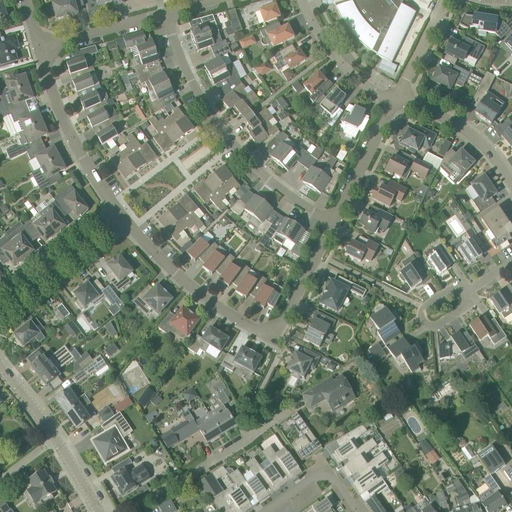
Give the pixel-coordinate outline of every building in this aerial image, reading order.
[(68,0),(52,4),(53,5),(51,7),(52,11),(54,11),(57,20),(64,18),(65,19),(70,17),(70,16),(78,14),(76,8),(84,6),(82,0),(68,0)] [(260,11),(264,23),(283,16),(278,4),(273,6),(271,0),(267,2),(266,1),(250,5),(250,6),(246,7),(248,15),(260,11)] [(347,27),(349,30),(354,36),(360,42),(366,47),(368,49),(372,52),(377,55),(377,56),(392,64),(416,13),(401,6),(404,0),(332,0),(334,4),(335,4),(336,7),(339,14),(342,20),(344,23),(347,27)] [(0,21),(7,19),(6,17),(8,16),(9,14),(8,9),(5,8),(4,9),(2,3),(0,3),(0,21)] [(459,26),(468,30),(469,27),(479,29),(478,31),(495,34),(500,40),(511,30),(505,24),(503,22),(497,21),(497,19),(489,17),(474,15),(473,17),(464,15),(459,26)] [(214,22),(213,16),(212,16),(200,19),(202,26),(190,31),(194,41),(218,32),(214,22)] [(242,30),(240,24),(238,18),(237,18),(230,21),(232,27),(234,33),(242,30)] [(288,26),(282,29),(279,24),(260,32),(263,38),(263,39),(262,40),(261,41),(261,42),(261,43),(261,44),(262,45),(263,46),(265,47),(266,46),(267,46),(271,44),(274,48),(285,43),(285,42),(294,38),(288,26)] [(194,41),(198,51),(210,47),(213,54),(225,48),(222,42),(221,42),(218,32),(194,41)] [(0,65),(1,66),(5,64),(5,65),(7,67),(12,65),(13,63),(13,62),(17,61),(14,50),(19,49),(15,35),(0,39),(0,65)] [(137,38),(136,37),(124,41),(127,49),(130,48),(133,58),(139,56),(157,50),(155,44),(153,44),(152,40),(151,40),(146,42),(139,44),(137,38)] [(250,42),(248,38),(239,43),(242,50),(248,48),(249,46),(250,44),(250,42)] [(444,60),(454,66),(455,66),(458,59),(463,62),(466,56),(477,62),(485,47),(466,38),(462,46),(451,41),(445,54),(446,55),(444,60)] [(114,42),(106,44),(108,51),(116,49),(114,42)] [(236,44),(230,48),(234,54),(240,50),(236,44)] [(70,76),(80,72),(81,72),(88,70),(85,60),(92,57),(92,56),(98,53),(95,46),(72,53),(72,54),(75,53),(77,60),(66,64),(67,65),(64,65),(66,72),(69,71),(70,76)] [(228,47),(225,48),(213,54),(216,60),(204,66),(209,76),(225,68),(232,64),(227,55),(228,55),(227,54),(230,52),(228,47)] [(277,65),(284,61),(290,70),(291,70),(292,71),(298,66),(297,66),(305,60),(307,59),(301,49),(300,49),(299,51),(299,50),(295,53),(293,50),(291,52),(289,47),(273,56),(277,65)] [(157,50),(139,56),(142,66),(134,69),(137,77),(150,72),(147,65),(159,61),(158,57),(160,56),(157,50)] [(261,78),(272,70),(266,61),(254,68),(261,78)] [(241,80),(232,64),(225,68),(209,76),(214,86),(225,80),(228,87),(234,84),(239,81),(241,80)] [(470,74),(455,66),(454,66),(450,73),(448,72),(439,68),(437,72),(433,73),(434,78),(433,81),(439,85),(441,89),(445,88),(449,90),(452,86),(455,85),(461,88),(463,87),(466,82),(470,74)] [(93,68),(88,70),(81,72),(80,72),(82,79),(73,82),(72,82),(73,83),(70,84),(73,90),(75,89),(77,94),(86,90),(87,90),(87,89),(94,87),(90,76),(95,74),(93,68)] [(288,69),(282,74),(287,80),(293,75),(288,69)] [(0,96),(10,94),(31,87),(29,81),(27,82),(25,76),(19,78),(17,72),(11,73),(0,75),(0,89),(0,90),(0,96)] [(150,72),(137,77),(129,80),(130,84),(131,86),(134,85),(135,83),(139,81),(141,85),(145,83),(150,93),(153,91),(171,83),(168,77),(166,78),(164,73),(153,79),(150,72)] [(257,77),(253,72),(247,75),(253,82),(257,87),(262,84),(257,77)] [(327,92),(322,87),(327,82),(318,73),(315,75),(314,74),(313,74),(315,76),(303,86),(312,96),(309,98),(314,104),(327,92)] [(495,77),(487,73),(483,80),(480,87),(478,91),(475,96),(482,99),(478,109),(475,113),(480,117),(479,117),(486,122),(486,121),(491,124),(501,110),(500,110),(504,104),(487,93),(495,77)] [(126,75),(118,78),(122,87),(130,84),(129,80),(127,77),(126,75)] [(474,84),(480,87),(483,80),(477,77),(474,84)] [(232,92),(232,93),(224,99),(221,101),(229,111),(231,110),(248,96),(247,95),(243,91),(246,89),(242,84),(239,81),(234,84),(237,88),(232,92)] [(302,88),(297,82),(292,86),(296,92),(302,88)] [(154,113),(166,107),(162,99),(174,94),(172,89),(174,89),(171,83),(153,91),(158,101),(150,104),(154,113)] [(86,90),(88,96),(79,100),(79,101),(77,102),(80,108),(82,107),(84,111),(93,107),(94,107),(106,102),(107,101),(108,98),(105,92),(101,90),(99,85),(87,89),(87,90),(86,90)] [(33,93),(31,87),(10,94),(12,99),(3,102),(0,103),(0,118),(2,118),(3,118),(9,116),(11,115),(24,110),(22,105),(26,103),(25,102),(33,99),(31,93),(33,93)] [(266,90),(261,94),(265,98),(270,95),(266,90)] [(345,98),(336,90),(319,107),(330,117),(326,123),(332,128),(340,117),(334,113),(345,98)] [(239,114),(242,117),(250,111),(249,110),(260,101),(252,91),(247,95),(248,96),(231,110),(236,116),(239,114)] [(107,101),(106,102),(109,107),(110,107),(114,105),(111,99),(107,101)] [(275,108),(278,105),(274,100),(270,104),(274,108),(275,108)] [(109,108),(109,107),(106,102),(94,107),(93,107),(96,114),(87,118),(87,119),(85,120),(88,125),(90,124),(92,129),(101,124),(102,124),(109,120),(104,110),(109,108)] [(168,105),(163,109),(165,111),(167,114),(172,110),(168,105)] [(355,106),(349,117),(347,116),(344,123),(347,125),(343,133),(355,139),(359,131),(363,133),(369,120),(363,117),(366,112),(355,106)] [(164,120),(178,141),(194,129),(178,108),(173,112),(174,113),(169,117),(164,120)] [(268,121),(269,123),(274,119),(266,109),(255,117),(254,116),(246,123),(249,126),(245,129),(250,135),(268,121)] [(24,132),(44,123),(42,118),(40,118),(38,113),(31,116),(30,114),(26,115),(24,110),(11,115),(14,123),(12,124),(16,135),(18,134),(24,132)] [(252,114),(250,111),(242,117),(244,120),(246,123),(254,116),(252,114)] [(142,122),(147,119),(143,112),(138,115),(142,122)] [(277,117),(281,122),(286,118),(282,113),(277,117)] [(119,115),(109,120),(102,124),(101,124),(104,131),(96,136),(94,138),(97,143),(99,142),(102,146),(107,143),(113,140),(118,137),(123,133),(118,126),(120,125),(118,123),(122,120),(119,115)] [(154,117),(149,121),(158,134),(153,138),(163,152),(165,150),(167,152),(175,145),(174,144),(178,141),(164,120),(162,118),(158,121),(155,117),(154,117)] [(511,118),(502,126),(501,127),(506,133),(501,137),(511,149),(511,148),(511,118)] [(257,146),(268,138),(278,131),(274,126),(272,127),(269,123),(268,121),(250,135),(249,136),(257,146)] [(27,153),(40,147),(37,142),(41,140),(40,138),(47,135),(45,130),(47,129),(44,123),(24,132),(18,134),(21,139),(19,140),(21,146),(14,150),(13,147),(6,151),(10,161),(27,153)] [(417,152),(421,145),(429,150),(436,136),(415,125),(412,132),(409,130),(406,136),(404,136),(399,145),(408,149),(408,147),(410,148),(409,151),(414,154),(416,151),(417,152)] [(138,128),(133,131),(136,136),(141,133),(138,128)] [(282,133),(273,142),(279,147),(271,157),(279,164),(291,151),(283,144),(288,138),(282,133)] [(156,157),(146,143),(141,147),(131,134),(129,136),(150,164),(155,160),(153,158),(156,157)] [(146,167),(150,164),(129,136),(126,138),(129,143),(125,147),(141,168),(145,165),(146,167)] [(118,137),(113,140),(116,145),(121,142),(118,137)] [(438,155),(444,158),(446,153),(451,144),(445,141),(438,155)] [(105,152),(110,148),(107,143),(102,146),(105,152)] [(42,152),(40,147),(27,153),(31,161),(36,158),(42,168),(61,158),(58,153),(57,154),(54,148),(47,152),(46,150),(42,152)] [(317,147),(311,156),(303,167),(309,171),(302,182),(311,188),(321,173),(312,168),(316,162),(317,161),(323,151),(317,147)] [(295,154),(291,151),(279,164),(288,172),(296,162),(303,167),(311,156),(304,151),(300,148),(295,154)] [(119,155),(133,174),(141,168),(126,149),(122,153),(119,155)] [(341,149),(339,153),(336,158),(342,162),(345,157),(347,153),(341,149)] [(439,167),(449,176),(447,178),(455,185),(468,171),(467,171),(475,162),(461,149),(456,155),(450,149),(446,153),(444,158),(442,161),(439,167)] [(442,161),(427,153),(422,162),(437,170),(442,161)] [(125,180),(133,174),(119,155),(116,157),(115,155),(110,158),(125,180)] [(394,174),(402,178),(409,164),(393,156),(385,172),(393,176),(394,174)] [(64,163),(61,158),(42,168),(45,174),(39,177),(44,186),(39,189),(41,192),(46,189),(50,187),(58,182),(55,177),(59,175),(58,173),(64,170),(65,170),(64,167),(62,164),(64,164),(64,163)] [(422,163),(422,164),(415,160),(410,170),(425,178),(431,168),(431,167),(422,163)] [(325,166),(321,173),(311,188),(321,194),(328,183),(335,188),(341,176),(340,176),(342,172),(337,168),(334,172),(325,166)] [(237,192),(236,191),(240,187),(223,167),(214,175),(229,193),(232,196),(237,192)] [(229,193),(214,175),(204,182),(203,181),(221,203),(225,200),(226,199),(224,197),(229,193)] [(484,176),(471,186),(479,197),(473,202),(481,214),(496,204),(492,198),(497,195),(484,176)] [(225,208),(203,181),(195,188),(197,189),(194,191),(205,204),(210,200),(220,212),(225,208)] [(400,202),(407,190),(390,181),(386,189),(382,187),(379,192),(376,190),(372,199),(389,208),(393,199),(400,202)] [(417,195),(423,198),(428,188),(423,185),(412,191),(412,192),(417,195)] [(244,186),(236,193),(241,198),(248,191),(244,186)] [(426,196),(432,199),(435,192),(429,189),(426,196)] [(80,215),(82,218),(85,214),(89,210),(86,206),(85,207),(81,201),(84,199),(80,195),(76,192),(74,193),(75,194),(71,197),(67,192),(55,202),(63,212),(68,208),(71,212),(72,211),(77,217),(80,215)] [(414,201),(420,204),(423,198),(417,195),(414,201)] [(253,217),(265,201),(260,197),(259,199),(255,196),(247,206),(240,200),(230,210),(239,217),(245,210),(253,217)] [(184,197),(177,203),(195,225),(194,226),(199,231),(204,226),(194,214),(199,210),(188,197),(185,199),(184,197)] [(233,199),(228,203),(229,205),(232,207),(237,203),(237,202),(233,199)] [(249,222),(257,228),(256,230),(264,235),(272,225),(265,220),(273,210),(269,207),(271,205),(265,201),(253,217),(249,222)] [(39,214),(43,219),(56,236),(61,232),(60,231),(65,227),(60,220),(61,219),(58,216),(63,212),(55,202),(39,214)] [(168,213),(183,231),(188,227),(190,229),(194,226),(195,225),(177,203),(176,204),(177,205),(168,213)] [(5,205),(0,207),(0,209),(3,214),(8,211),(5,205)] [(485,235),(490,242),(496,251),(500,248),(501,249),(503,250),(508,246),(508,245),(507,243),(511,240),(509,236),(511,233),(511,229),(509,225),(509,226),(506,221),(507,220),(507,218),(504,213),(502,213),(501,214),(498,209),(481,221),(489,232),(485,235)] [(379,210),(376,216),(365,210),(363,214),(362,213),(359,220),(360,220),(358,224),(364,227),(363,229),(373,234),(377,227),(386,231),(393,217),(379,210)] [(468,212),(463,215),(467,221),(472,218),(468,212)] [(183,231),(168,213),(158,221),(176,241),(180,237),(179,235),(183,231)] [(30,221),(24,226),(32,237),(36,233),(39,237),(41,235),(46,242),(51,238),(52,240),(56,236),(43,219),(39,214),(30,221)] [(224,228),(230,222),(224,216),(218,222),(224,228)] [(210,219),(205,223),(208,227),(213,223),(210,219)] [(272,225),(264,235),(259,243),(263,247),(269,239),(272,241),(273,240),(282,246),(296,223),(290,219),(289,221),(286,219),(279,230),(272,225)] [(468,223),(472,229),(476,235),(481,232),(472,220),(468,223)] [(401,228),(406,231),(409,225),(404,222),(401,228)] [(282,246),(291,251),(290,252),(300,258),(305,246),(298,242),(305,230),(301,228),(302,226),(296,223),(282,246)] [(5,236),(11,244),(25,261),(30,257),(29,255),(33,252),(28,245),(30,244),(27,241),(32,237),(24,226),(17,231),(16,229),(5,236)] [(484,259),(477,249),(482,245),(476,235),(472,229),(466,234),(461,238),(461,241),(462,243),(453,248),(461,260),(464,259),(468,265),(475,261),(477,263),(484,259)] [(219,248),(211,240),(213,238),(207,233),(186,254),(195,262),(199,259),(205,265),(215,252),(216,252),(219,248)] [(198,233),(192,238),(196,242),(201,237),(198,233)] [(244,234),(241,238),(246,242),(249,238),(244,234)] [(0,261),(0,262),(5,258),(8,261),(9,260),(14,267),(19,263),(20,265),(25,261),(11,244),(5,236),(0,240),(0,261)] [(379,246),(359,237),(356,243),(351,240),(347,247),(345,248),(347,252),(345,255),(353,259),(355,262),(358,261),(361,262),(363,258),(371,262),(379,246)] [(431,245),(434,248),(424,254),(429,262),(427,263),(431,269),(433,267),(439,277),(447,271),(445,269),(450,266),(445,258),(450,255),(440,239),(431,245)] [(190,241),(185,246),(189,250),(194,245),(190,241)] [(231,264),(235,259),(220,247),(219,248),(216,252),(215,252),(205,265),(202,268),(212,275),(215,271),(221,276),(222,277),(231,264)] [(423,271),(413,256),(402,264),(405,269),(400,273),(401,275),(399,276),(400,278),(401,280),(402,281),(404,283),(405,282),(411,290),(415,288),(415,289),(419,287),(423,285),(416,275),(423,271)] [(113,284),(118,292),(130,283),(126,277),(131,272),(130,271),(132,269),(127,262),(125,264),(120,257),(116,260),(115,259),(111,262),(112,264),(108,266),(113,272),(118,280),(113,284)] [(238,269),(231,264),(222,277),(221,276),(219,280),(229,288),(231,284),(238,288),(247,275),(247,276),(251,270),(242,264),(238,269)] [(254,280),(247,276),(247,275),(238,288),(235,292),(246,299),(249,295),(255,299),(256,299),(264,286),(267,281),(258,275),(254,280)] [(348,290),(363,298),(366,291),(339,277),(336,284),(332,282),(328,290),(326,289),(323,295),(325,296),(321,304),(337,312),(341,304),(344,306),(346,306),(348,305),(349,303),(349,300),(348,299),(344,298),(348,290)] [(94,306),(106,297),(113,307),(115,305),(121,311),(125,308),(109,287),(104,290),(97,281),(90,287),(88,284),(80,290),(78,288),(73,292),(79,301),(76,303),(82,310),(92,302),(94,306)] [(270,290),(264,286),(256,299),(255,299),(253,303),(263,310),(266,305),(274,310),(283,290),(274,284),(270,290)] [(163,310),(163,309),(172,300),(166,295),(167,294),(164,291),(163,292),(157,286),(153,291),(147,285),(132,301),(138,307),(141,309),(146,304),(152,310),(158,315),(163,310)] [(490,300),(500,315),(501,314),(504,320),(511,314),(511,294),(508,297),(504,291),(499,295),(498,294),(490,300)] [(70,315),(62,304),(56,309),(64,319),(70,315)] [(377,334),(385,346),(401,334),(393,323),(400,319),(395,312),(391,315),(386,308),(384,309),(384,308),(379,306),(375,309),(376,314),(376,315),(370,319),(379,332),(377,334)] [(183,308),(176,318),(170,313),(158,328),(167,335),(170,332),(174,327),(186,336),(187,337),(191,331),(192,332),(196,327),(195,327),(199,321),(193,316),(194,315),(189,312),(189,313),(183,308)] [(305,332),(305,333),(307,334),(304,340),(319,348),(322,342),(330,327),(332,328),(336,322),(327,317),(323,324),(314,319),(311,326),(309,325),(309,324),(308,326),(307,327),(306,328),(305,330),(305,332)] [(494,346),(506,338),(496,322),(490,326),(484,318),(478,322),(477,320),(469,326),(480,342),(488,337),(490,340),(494,346)] [(14,335),(15,336),(14,337),(18,343),(19,342),(23,347),(39,334),(34,327),(38,324),(36,320),(31,324),(30,323),(26,327),(25,326),(21,330),(14,335)] [(72,337),(80,333),(73,322),(65,326),(72,337)] [(98,327),(94,322),(90,326),(94,331),(98,327)] [(109,333),(114,330),(110,323),(105,326),(109,333)] [(210,328),(203,339),(197,336),(187,349),(196,355),(199,350),(205,353),(209,346),(220,353),(228,340),(222,335),(217,332),(210,328)] [(461,336),(460,336),(459,333),(450,339),(451,340),(447,342),(448,346),(438,346),(440,360),(450,359),(449,359),(455,359),(461,355),(468,350),(472,357),(476,354),(479,352),(473,343),(467,347),(461,336)] [(403,338),(387,349),(395,361),(400,358),(404,364),(405,363),(412,373),(419,369),(420,371),(421,371),(418,366),(424,362),(419,354),(422,352),(418,345),(411,350),(403,338)] [(113,344),(104,352),(109,358),(118,351),(113,344)] [(372,356),(382,350),(378,344),(368,351),(372,356)] [(34,372),(38,377),(69,353),(64,347),(54,356),(50,351),(44,356),(30,367),(31,368),(30,370),(33,373),(34,372)] [(242,367),(253,373),(255,369),(258,369),(260,365),(259,363),(261,358),(255,355),(255,354),(249,351),(249,352),(242,348),(238,355),(236,355),(234,358),(227,354),(220,366),(224,368),(232,372),(236,365),(242,368),(242,367)] [(291,376),(299,380),(300,377),(303,378),(308,369),(310,366),(314,368),(315,366),(319,358),(304,350),(301,356),(295,353),(292,359),(291,359),(289,363),(290,363),(287,370),(292,373),(291,376)] [(382,350),(372,356),(376,363),(386,356),(382,350)] [(69,353),(38,377),(41,381),(41,383),(43,386),(45,386),(46,387),(60,376),(56,372),(73,359),(69,353)] [(100,355),(92,361),(94,363),(72,379),(76,385),(94,373),(95,374),(107,366),(100,355)] [(76,362),(81,369),(92,361),(87,355),(76,362)] [(73,364),(72,371),(75,374),(81,369),(76,362),(73,364)] [(330,363),(326,369),(332,372),(336,366),(330,363)] [(333,412),(355,399),(342,377),(334,382),(332,379),(303,396),(310,408),(325,400),(333,412)] [(229,402),(227,399),(231,396),(222,382),(218,385),(212,388),(216,394),(223,406),(223,405),(229,402)] [(192,389),(183,394),(188,403),(198,398),(192,389)] [(77,401),(69,390),(55,400),(65,415),(87,399),(84,395),(77,401)] [(157,395),(150,402),(156,407),(162,401),(157,395)] [(128,398),(113,407),(117,413),(132,404),(128,398)] [(87,399),(65,415),(76,430),(90,419),(83,409),(90,404),(87,399)] [(497,407),(500,412),(507,408),(503,403),(497,407)] [(209,414),(222,435),(236,426),(231,418),(223,405),(209,414)] [(108,407),(97,414),(102,421),(113,414),(108,407)] [(156,410),(145,417),(149,424),(150,423),(154,418),(153,417),(158,414),(156,410)] [(183,415),(182,416),(186,422),(188,427),(195,423),(195,422),(189,411),(183,415)] [(290,446),(302,462),(310,456),(321,448),(321,447),(295,411),(289,415),(304,436),(290,446)] [(101,427),(107,435),(102,438),(101,437),(101,436),(95,439),(95,438),(94,438),(96,444),(97,443),(99,446),(97,447),(100,455),(103,460),(105,463),(106,466),(107,466),(106,464),(114,459),(114,458),(129,451),(121,439),(129,433),(130,435),(131,435),(130,433),(131,432),(118,414),(101,427)] [(209,414),(195,423),(195,422),(195,423),(199,430),(207,444),(222,435),(209,414)] [(98,421),(90,427),(93,431),(101,425),(98,421)] [(355,441),(360,438),(368,433),(365,429),(372,425),(370,421),(362,425),(349,433),(324,448),(325,448),(326,450),(335,443),(340,449),(330,456),(337,465),(346,459),(346,458),(360,448),(355,441)] [(186,422),(161,438),(167,449),(193,434),(188,427),(186,422)] [(346,459),(350,463),(340,470),(347,480),(357,473),(356,473),(370,463),(370,462),(366,456),(378,447),(375,443),(382,439),(379,435),(372,439),(365,445),(360,448),(346,458),(346,459)] [(424,439),(417,445),(426,456),(433,451),(424,439)] [(301,473),(288,454),(280,460),(270,447),(262,453),(271,466),(282,480),(289,475),(292,480),(301,473)] [(492,447),(482,453),(477,457),(490,476),(504,465),(492,447)] [(356,473),(357,473),(361,479),(351,485),(359,497),(383,480),(376,470),(388,461),(382,454),(370,462),(370,463),(356,473)] [(285,485),(282,480),(271,466),(263,472),(254,459),(245,465),(255,478),(265,492),(272,487),(276,491),(285,485)] [(126,469),(115,476),(110,478),(122,497),(138,487),(137,486),(150,479),(142,465),(129,473),(126,469)] [(401,468),(393,474),(397,479),(405,473),(401,468)] [(269,496),(265,492),(255,478),(247,484),(237,470),(234,473),(229,476),(238,490),(249,504),(256,499),(259,503),(269,496)] [(42,505),(48,502),(53,499),(51,495),(56,492),(52,485),(54,484),(50,477),(48,478),(44,471),(28,480),(30,484),(32,487),(26,491),(35,506),(41,502),(42,505)] [(211,475),(199,483),(211,500),(216,497),(224,492),(211,475)] [(477,499),(481,504),(486,511),(498,511),(507,507),(497,493),(501,491),(490,476),(483,481),(490,490),(477,499)] [(457,489),(459,496),(461,496),(466,511),(486,511),(481,504),(481,505),(478,506),(478,504),(468,507),(468,505),(470,504),(467,494),(460,483),(457,479),(452,482),(457,489)] [(146,485),(139,489),(142,494),(148,489),(146,485)] [(246,511),(252,508),(249,504),(238,490),(230,495),(226,491),(224,492),(216,497),(211,500),(220,511),(237,511),(239,511),(246,511)] [(440,508),(441,510),(448,508),(442,492),(436,494),(437,497),(430,499),(431,504),(436,511),(440,508)] [(401,510),(402,511),(400,511),(385,511),(374,496),(364,503),(370,511),(405,511),(403,509),(401,510)] [(462,509),(451,511),(466,511),(461,496),(459,496),(456,497),(459,508),(461,507),(462,509)] [(7,511),(10,510),(7,507),(1,499),(0,499),(0,510),(1,511),(7,511)] [(158,506),(158,507),(160,511),(176,511),(177,511),(170,500),(158,506)] [(304,511),(331,511),(330,510),(332,508),(326,500),(319,504),(318,502),(304,511)]
